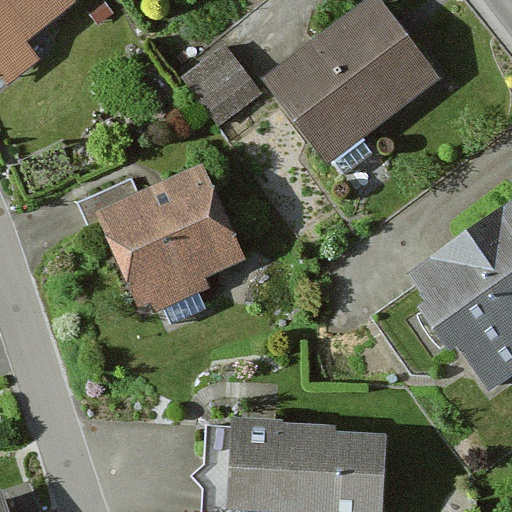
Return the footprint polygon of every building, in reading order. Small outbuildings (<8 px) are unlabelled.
[(0,0),(0,66),(85,1),(83,0),(0,0)] [(450,86),(386,0),(369,0),(266,75),(240,41),(186,81),(221,128),(272,91),(332,173),(450,86)] [(250,255),(208,164),(103,213),(145,303),(250,255)] [(511,378),(511,206),(416,271),(496,389),(511,378)] [(232,507),(288,511),(389,511),(396,434),(341,429),(341,422),(239,414),(232,507)] [(16,511),(10,489),(0,492),(0,511),(16,511)]
